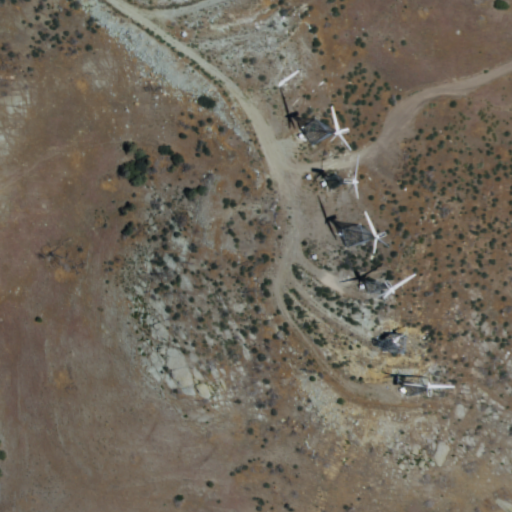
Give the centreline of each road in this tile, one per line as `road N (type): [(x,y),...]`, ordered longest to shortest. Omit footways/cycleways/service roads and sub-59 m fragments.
road 1 (track): [(112,0),(234,91),(256,120),(297,216),(274,300),(323,367),(356,388),(385,392)]
road 2 (track): [(281,174),(373,142),(405,98),(511,63)]
